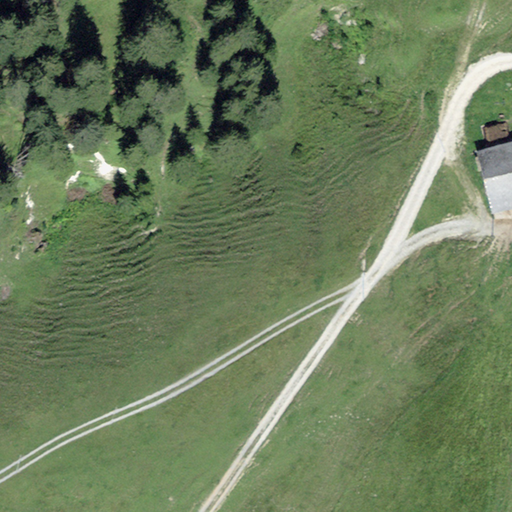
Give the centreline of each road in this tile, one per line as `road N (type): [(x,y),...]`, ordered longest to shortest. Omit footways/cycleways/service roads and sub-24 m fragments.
road 1 (track): [(511,231),(465,223),(396,254),(367,283),(207,511)]
road 2 (track): [(0,471),(367,283)]
